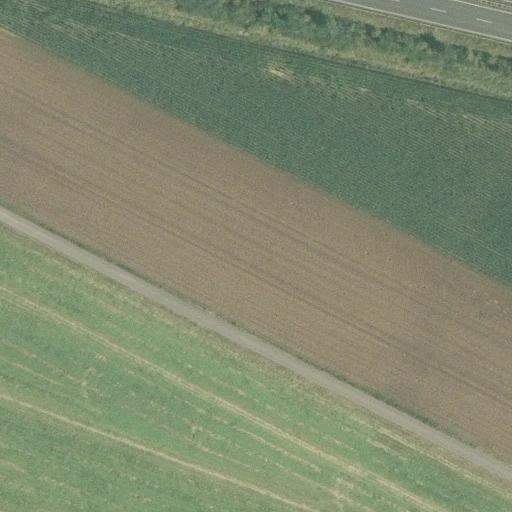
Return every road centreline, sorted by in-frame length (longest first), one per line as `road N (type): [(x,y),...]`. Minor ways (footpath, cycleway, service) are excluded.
road 1 (track): [(511,478),(0,218)]
road 2 (trunk): [(395,0),(511,27)]
